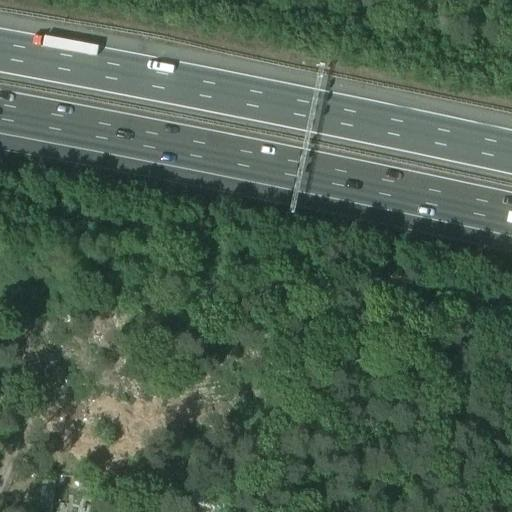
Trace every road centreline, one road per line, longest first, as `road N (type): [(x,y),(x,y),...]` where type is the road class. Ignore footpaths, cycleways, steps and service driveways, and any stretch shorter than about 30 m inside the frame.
road 1 (motorway): [(511,156),(0,51)]
road 2 (motorway): [(0,114),(511,218)]
